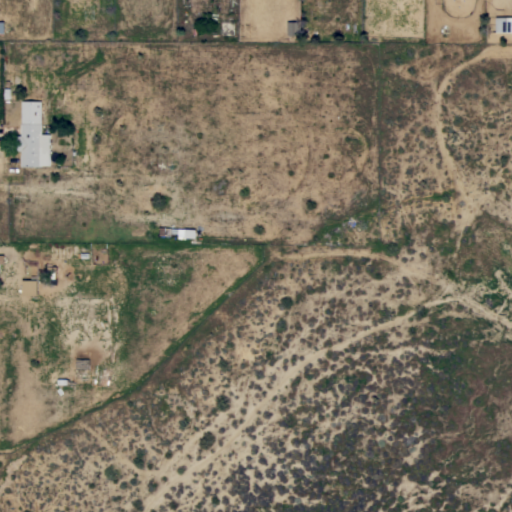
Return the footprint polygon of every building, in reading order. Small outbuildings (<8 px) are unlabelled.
[(79,18),(79,5),(95,5),(95,18),(79,18)] [(511,17),(511,32),(496,32),(496,17),(511,17)] [(287,21),(299,21),(299,34),(288,35),(287,21)] [(43,123),(43,134),(50,134),(50,165),(42,165),(42,166),(21,166),(22,150),(17,150),(17,135),(22,135),(22,123),(22,101),(42,101),(42,123),(43,123)] [(159,228),(159,227),(161,227),(179,229),(178,234),(174,233),(174,236),(160,235),(160,234),(150,233),(151,227),(159,228)] [(47,279),(47,266),(57,266),(57,279),(47,279)] [(23,295),(24,280),(38,280),(38,295),(23,295)] [(89,359),(89,369),(76,369),(76,359),(89,359)]
